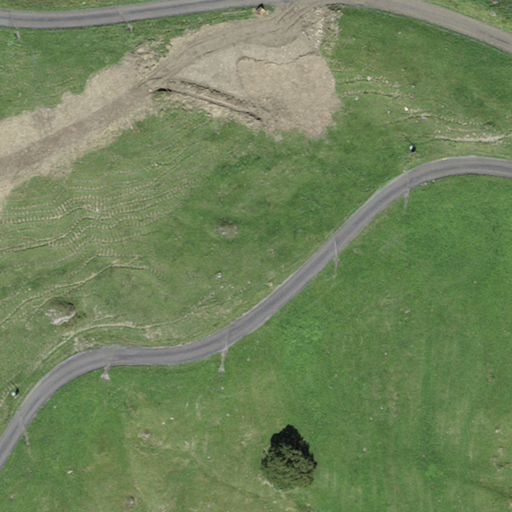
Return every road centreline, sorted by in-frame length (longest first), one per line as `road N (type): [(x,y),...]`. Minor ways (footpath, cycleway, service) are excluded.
road 1 (track): [(0,449),(55,372),(106,350),(182,352),(213,341),(305,271),(399,179),(439,165),(511,169)]
road 2 (track): [(207,0),(92,16),(0,15)]
road 3 (track): [(511,42),(377,0)]
